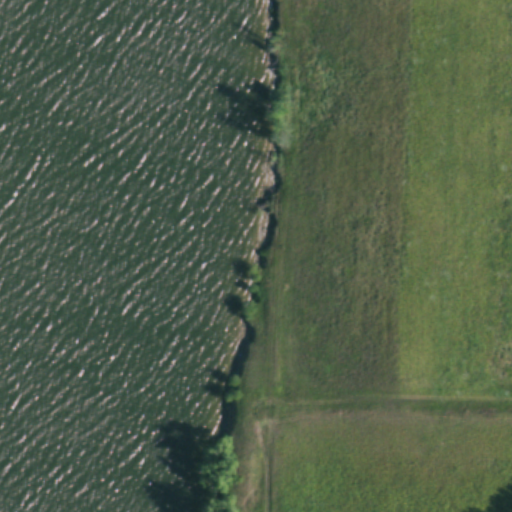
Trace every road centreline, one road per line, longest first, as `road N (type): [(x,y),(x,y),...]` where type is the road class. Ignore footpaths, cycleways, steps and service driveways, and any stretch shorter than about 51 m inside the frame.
road 1 (track): [(271,511),(264,439),(287,143),(286,0)]
road 2 (track): [(511,409),(280,398),(266,387)]
